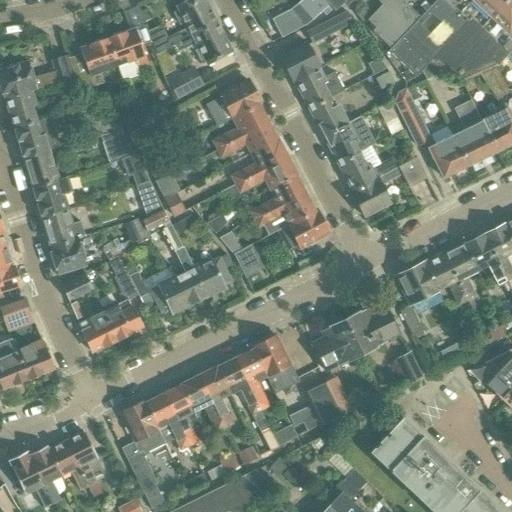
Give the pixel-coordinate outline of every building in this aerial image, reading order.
[(167,39),(160,26),(147,32),(152,44),(156,54),(173,45),(180,41),(216,22),(204,0),(189,0),(176,7),(178,10),(173,13),(179,25),(185,23),(187,28),(167,39)] [(304,26),(322,11),(325,15),(331,10),(327,6),(322,0),(301,0),(291,9),(296,15),(283,22),(289,34),(304,26)] [(347,5),(352,0),(325,0),(335,10),(345,2),(347,5)] [(401,0),(385,0),(381,5),(371,16),(367,20),(375,27),(371,31),(390,49),(394,45),(420,18),(403,1),(401,0)] [(416,75),(429,62),(451,39),(487,0),(436,0),(420,18),(394,45),(390,49),(416,75)] [(511,0),(487,0),(451,39),(429,62),(438,71),(462,83),(493,68),(497,65),(511,49),(511,0)] [(216,22),(180,41),(184,49),(195,43),(206,64),(231,51),(216,22)] [(328,22),(308,32),(313,43),(333,32),(328,22)] [(107,39),(117,66),(122,80),(139,74),(138,70),(148,67),(144,57),(145,56),(141,47),(152,44),(145,25),(135,29),(134,29),(122,33),(118,32),(112,34),(111,37),(107,39)] [(81,54),(69,58),(75,78),(78,85),(80,91),(104,83),(100,72),(117,66),(107,39),(104,40),(100,38),(94,41),(92,44),(79,48),(81,54)] [(293,82),(294,82),(319,68),(320,68),(306,42),(279,56),(293,82)] [(0,49),(0,62),(9,60),(5,48),(0,49)] [(511,49),(497,65),(505,72),(511,65),(511,49)] [(32,91),(51,85),(75,78),(69,58),(69,56),(52,61),(55,72),(39,77),(41,83),(34,85),(27,62),(0,69),(0,88),(3,99),(4,99),(32,91)] [(373,75),(385,68),(381,63),(379,58),(368,64),(373,75)] [(308,109),(330,98),(343,90),(334,72),(324,78),(319,68),(294,82),(308,109)] [(192,69),(167,82),(176,99),(201,86),(192,69)] [(494,69),(484,74),(481,76),(497,99),(509,92),(500,77),(499,78),(494,69)] [(394,82),(388,72),(375,78),(381,89),(394,82)] [(75,78),(51,85),(53,92),(78,85),(75,78)] [(232,119),(259,105),(246,80),(219,94),(220,97),(205,105),(216,126),(231,118),(232,119)] [(396,105),(417,146),(430,140),(405,90),(396,95),(396,100),(396,105)] [(4,99),(13,128),(37,121),(33,108),(36,107),(32,91),(4,99)] [(308,109),(322,136),(347,123),(340,109),(336,110),(330,98),(308,109)] [(385,123),(386,122),(390,130),(399,125),(388,102),(377,108),(385,123)] [(211,142),(216,150),(268,122),(259,105),(232,119),(236,128),(211,142)] [(480,119),(481,121),(496,152),(511,143),(511,119),(506,107),(480,119)] [(121,128),(92,111),(84,114),(100,135),(121,129),(121,128)] [(322,136),(337,164),(358,152),(375,144),(372,139),(371,140),(359,117),(348,123),(347,123),(322,136)] [(13,128),(22,158),(50,150),(45,133),(41,134),(37,121),(13,128)] [(481,121),(452,136),(467,166),(496,152),(481,121)] [(245,145),(250,154),(278,140),(277,139),(277,140),(268,122),(216,150),(220,159),(222,158),(221,157),(245,145)] [(149,123),(130,132),(129,133),(145,163),(165,153),(149,123)] [(467,166),(452,136),(427,148),(442,178),(467,166)] [(111,141),(117,160),(133,155),(123,137),(111,141)] [(230,177),(234,185),(287,157),(278,140),(250,154),(255,164),(230,177)] [(22,158),(32,188),(59,179),(50,150),(22,158)] [(337,164),(351,191),(391,170),(392,171),(398,168),(393,158),(372,169),(365,157),(362,159),(358,152),(337,164)] [(134,155),(122,159),(128,178),(143,173),(134,155)] [(269,190),(296,176),(297,175),(287,157),(234,185),(219,192),(225,203),(240,195),(239,193),(264,180),(269,190)] [(391,170),(351,191),(350,192),(364,217),(390,203),(381,185),(401,174),(409,188),(427,179),(415,158),(398,168),(392,171),(391,170)] [(179,191),(170,173),(155,182),(164,199),(179,191)] [(249,212),(253,220),(305,193),(296,176),(269,190),(274,199),(249,212)] [(32,188),(41,217),(68,209),(65,201),(63,194),(71,192),(66,177),(59,179),(32,188)] [(149,182),(136,186),(146,216),(163,210),(149,182)] [(176,193),(165,199),(163,199),(173,217),(185,211),(176,193)] [(282,215),(287,224),(314,210),(305,193),(253,220),(257,229),(282,215)] [(41,217),(50,247),(78,238),(84,236),(80,222),(72,224),(68,209),(41,217)] [(315,210),(314,210),(287,224),(300,249),(328,235),(315,210)] [(168,220),(163,211),(142,221),(147,231),(168,220)] [(190,216),(172,226),(177,235),(195,225),(190,216)] [(146,236),(138,218),(123,225),(129,240),(124,242),(126,247),(132,244),(133,247),(147,240),(145,236),(146,236)] [(511,220),(503,225),(511,244),(511,220)] [(184,273),(175,277),(188,304),(206,295),(193,269),(181,248),(170,225),(163,229),(184,273)] [(511,244),(503,225),(483,235),(506,281),(511,278),(511,271),(505,258),(511,254),(511,244)] [(230,232),(219,238),(233,255),(241,251),(230,232)] [(78,238),(50,247),(49,247),(57,275),(86,266),(81,250),(92,247),(89,235),(84,236),(78,238)] [(483,235),(463,245),(476,272),(488,266),(497,286),(506,281),(483,235)] [(102,249),(109,261),(122,253),(114,241),(102,249)] [(467,300),(472,309),(479,305),(465,277),(476,272),(463,245),(443,255),(466,301),(467,300)] [(0,270),(12,266),(6,248),(0,249),(0,270)] [(239,254),(246,267),(257,261),(250,248),(239,254)] [(443,255),(424,264),(437,291),(448,286),(452,295),(452,294),(457,305),(466,301),(443,255)] [(210,260),(193,269),(206,295),(223,287),(223,286),(231,282),(219,258),(211,262),(210,260)] [(396,277),(400,283),(410,305),(400,310),(412,335),(424,329),(411,304),(438,291),(437,291),(424,264),(424,263),(396,277)] [(13,266),(12,266),(0,270),(0,292),(19,286),(13,266)] [(128,277),(137,295),(139,297),(148,293),(138,272),(128,277)] [(62,286),(68,300),(92,289),(85,275),(62,286)] [(124,301),(103,312),(116,340),(141,328),(131,307),(141,302),(139,297),(137,295),(128,277),(127,275),(114,282),(124,301)] [(188,304),(175,277),(157,286),(158,288),(150,292),(162,316),(170,312),(171,313),(188,304)] [(0,311),(4,323),(30,313),(24,300),(0,307),(0,311)] [(367,309),(344,320),(361,353),(375,347),(375,346),(400,334),(386,307),(370,315),(367,309)] [(82,331),(92,352),(116,340),(103,312),(78,324),(82,331)] [(511,317),(503,322),(507,333),(511,331),(511,317)] [(361,353),(344,320),(321,332),(324,338),(311,344),(324,371),(346,360),(346,361),(361,353)] [(489,333),(493,341),(506,334),(502,326),(489,333)] [(463,344),(468,353),(487,343),(483,334),(463,344)] [(251,349),(251,350),(265,377),(274,394),(299,382),(276,336),(251,349)] [(41,340),(15,350),(27,380),(53,369),(44,348),(41,340)] [(498,399),(499,400),(511,385),(511,352),(509,349),(483,362),(484,364),(489,361),(498,370),(489,379),(490,379),(485,384),(490,389),(499,398),(498,399)] [(27,380),(15,350),(0,356),(0,386),(2,390),(27,380)] [(251,350),(234,358),(260,410),(268,406),(256,382),(265,377),(251,350)] [(395,360),(407,384),(421,377),(409,353),(395,360)] [(234,358),(216,367),(230,395),(239,390),(251,414),(260,410),(234,358)] [(198,375),(224,429),(233,425),(220,399),(230,395),(216,367),(216,366),(198,375)] [(180,384),(180,385),(194,412),(204,407),(216,433),(224,429),(198,375),(180,384)] [(316,415),(303,421),(302,422),(307,431),(341,414),(325,383),(305,393),(316,415)] [(180,385),(162,394),(187,446),(197,442),(191,430),(200,426),(193,413),(194,412),(180,385)] [(511,385),(499,400),(500,399),(510,408),(511,409),(511,385)] [(162,394),(145,402),(163,441),(164,443),(175,438),(180,450),(187,446),(162,394)] [(163,441),(145,402),(119,414),(133,442),(121,448),(141,490),(156,483),(142,457),(145,456),(142,451),(163,441)] [(260,410),(251,414),(258,427),(266,423),(260,410)] [(370,452),(394,474),(425,441),(401,419),(378,443),(374,447),(370,452)] [(296,437),(296,436),(290,425),(272,435),(278,446),(296,437)] [(66,441),(88,486),(94,498),(102,494),(87,463),(97,458),(84,432),(66,441)] [(80,490),(88,486),(66,441),(48,450),(61,476),(71,471),(80,490)] [(394,474),(418,496),(448,464),(425,441),(394,474)] [(29,455),(53,504),(55,508),(63,504),(61,500),(52,481),(61,476),(48,450),(46,446),(29,455)] [(256,458),(251,447),(237,453),(242,465),(256,458)] [(44,508),(53,504),(29,455),(27,451),(8,461),(12,471),(9,472),(9,473),(14,483),(18,481),(24,494),(35,489),(44,508)] [(234,459),(220,465),(224,474),(238,467),(234,459)] [(418,496),(434,511),(446,511),(471,486),(448,464),(418,496)] [(220,465),(207,472),(211,480),(224,474),(220,465)] [(368,511),(360,504),(358,507),(357,507),(353,503),(349,500),(366,482),(353,469),(324,501),(329,506),(335,511),(368,511)] [(244,476),(264,495),(273,487),(255,470),(244,476)] [(183,484),(187,492),(205,483),(201,475),(183,484)] [(242,476),(216,489),(227,510),(236,511),(246,511),(263,495),(242,476)] [(446,511),(490,511),(495,508),(471,486),(446,511)] [(216,489),(206,494),(214,511),(223,511),(227,510),(216,489)] [(214,511),(206,494),(195,499),(201,511),(214,511)] [(119,511),(141,511),(135,499),(117,508),(119,511)] [(201,511),(195,499),(185,505),(188,511),(201,511)]
